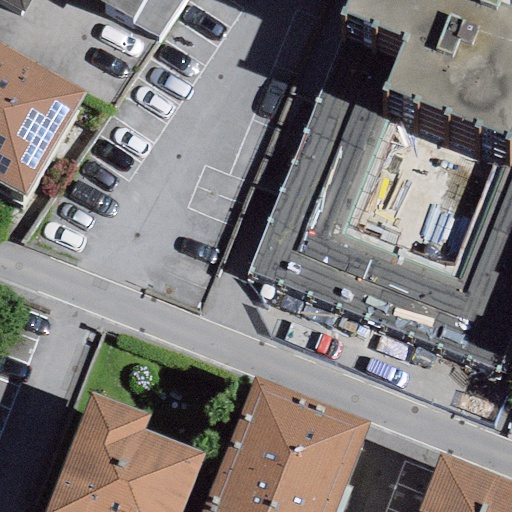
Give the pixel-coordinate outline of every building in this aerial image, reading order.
[(0,0),(0,4),(22,17),(31,0),(78,0),(130,28),(145,0),(0,0)] [(511,32),(428,0),(353,0),(338,40),(402,65),(382,116),(511,167),(511,164),(511,32)] [(402,65),(338,40),(246,273),(496,370),(511,330),(511,164),(511,167),(460,296),(331,245),(382,116),(402,65)] [(84,91),(0,43),(0,183),(24,197),(84,91)] [(333,511),(362,437),(249,394),(203,511),(333,511)] [(146,426),(88,403),(45,511),(182,511),(201,465),(140,441),(146,426)] [(511,511),(511,483),(441,456),(419,511),(511,511)]
